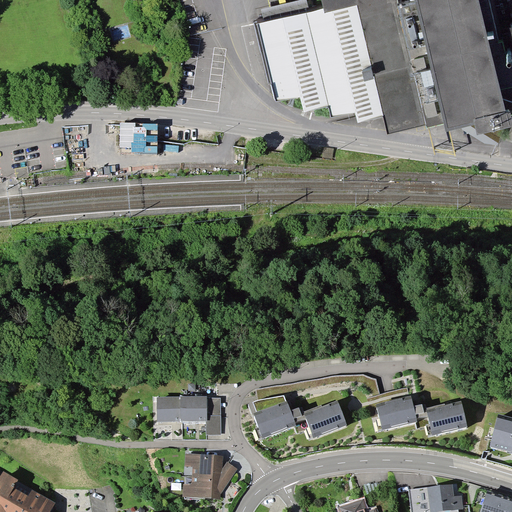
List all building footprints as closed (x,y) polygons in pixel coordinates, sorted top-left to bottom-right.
[(323,0),(324,2),(258,19),(278,95),(301,89),(305,106),(329,100),(332,110),(354,104),(357,116),(383,110),(388,129),(428,119),(445,115),(415,0),(323,0)] [(415,0),(445,115),(448,128),(475,122),(478,133),(511,126),(507,111),(511,106),(511,80),(491,0),(415,0)] [(417,420),(411,396),(378,404),(384,427),(417,420)] [(218,399),(203,400),(204,437),(219,437),(218,399)] [(201,400),(151,401),(152,425),(202,424),(201,400)] [(287,401),(254,413),(263,436),(295,424),(287,401)] [(346,423),(337,401),(306,413),(314,436),(346,423)] [(467,425),(461,401),(428,409),(433,433),(467,425)] [(511,415),(499,412),(490,445),(511,450),(511,415)] [(222,459),(182,457),(181,471),(189,471),(189,487),(180,487),(179,499),(217,501),(218,496),(235,471),(225,465),(221,471),(222,459)] [(0,511),(49,511),(52,507),(28,494),(24,502),(8,493),(13,484),(0,476),(0,511)] [(450,486),(425,490),(428,511),(452,511),(461,511),(459,499),(453,500),(450,486)] [(511,511),(511,498),(487,490),(479,511),(511,511)] [(365,511),(363,502),(337,510),(337,511),(373,511),(374,511),(373,511),(365,511)]
